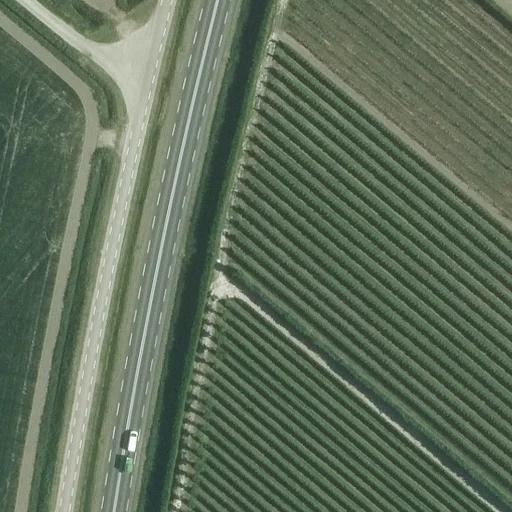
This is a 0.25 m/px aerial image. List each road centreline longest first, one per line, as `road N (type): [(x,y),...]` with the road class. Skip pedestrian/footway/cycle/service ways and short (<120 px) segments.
road 1 (primary): [(113,511),(217,0)]
road 2 (unclassified): [(63,511),(145,67)]
road 3 (unclassified): [(145,67),(83,48),(25,0)]
